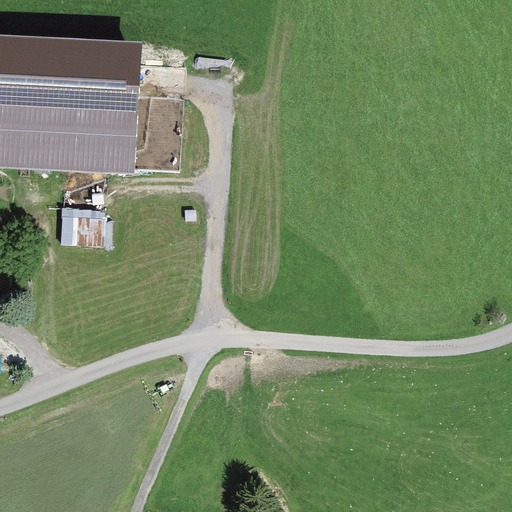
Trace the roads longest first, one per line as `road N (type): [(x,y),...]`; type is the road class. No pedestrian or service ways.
road 1 (track): [(208,339),(408,351),(511,334)]
road 2 (track): [(226,75),(208,339)]
road 3 (track): [(0,407),(208,339)]
road 4 (track): [(208,339),(140,511)]
